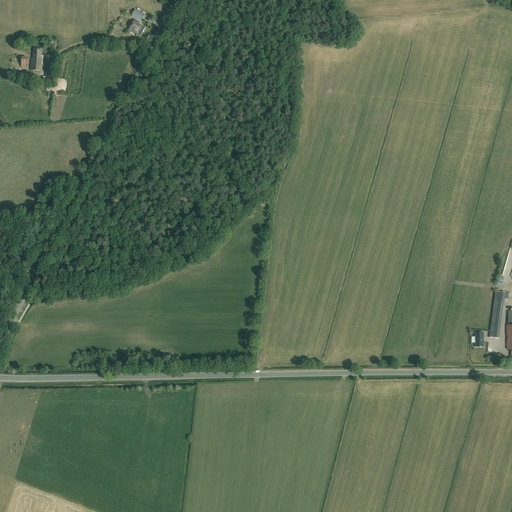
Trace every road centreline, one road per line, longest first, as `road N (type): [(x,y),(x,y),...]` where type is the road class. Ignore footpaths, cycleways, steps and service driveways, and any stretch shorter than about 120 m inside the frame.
road 1 (unclassified): [(511,372),(0,377)]
road 2 (unclassified): [(0,345),(177,0)]
